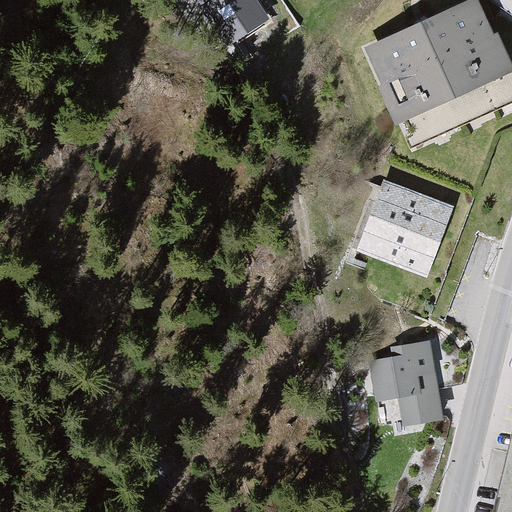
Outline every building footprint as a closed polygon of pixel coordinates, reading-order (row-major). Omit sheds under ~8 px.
[(267,17),(256,0),(204,0),(198,4),(224,45),(267,17)] [(476,0),(471,0),(369,48),(385,82),(374,87),(391,124),(511,68),(511,58),(498,29),(491,32),(476,0)] [(453,204),(382,178),(357,249),(427,274),(453,204)] [(445,416),(428,338),(368,351),(379,398),(398,393),(405,425),(445,416)] [(511,511),(511,449),(498,511),(511,511)]
